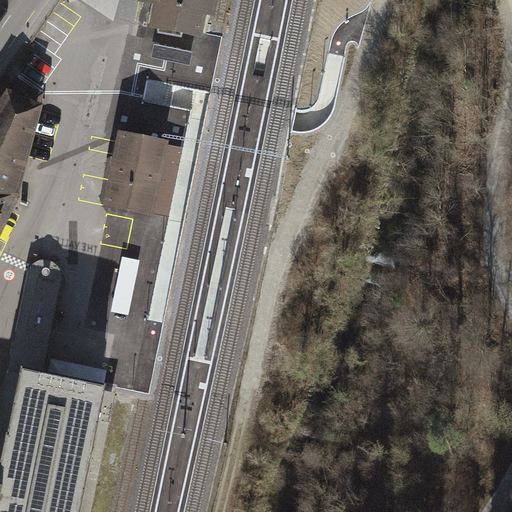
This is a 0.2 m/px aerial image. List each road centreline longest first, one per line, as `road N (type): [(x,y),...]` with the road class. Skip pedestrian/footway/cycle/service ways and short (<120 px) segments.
road 1 (track): [(223,511),(276,272),(338,124)]
road 2 (track): [(511,296),(496,227),(511,105)]
